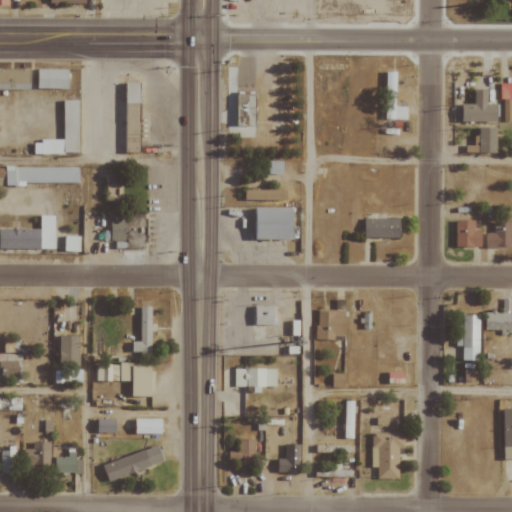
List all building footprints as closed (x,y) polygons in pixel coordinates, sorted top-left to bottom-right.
[(0,90),(30,90),(30,69),(0,69),(0,90)] [(69,69),(36,70),(36,89),(69,89),(69,69)] [(396,72),(386,72),(385,119),(407,120),(408,107),(396,107),(396,72)] [(141,104),(141,83),(126,82),(126,103),(141,104)] [(511,83),(501,84),(502,122),(511,121),(511,108),(511,105),(511,83)] [(498,122),(498,104),(487,104),(488,90),(475,90),(474,104),(462,104),(461,122),(498,122)] [(256,95),(238,96),(239,126),(257,125),(256,95)] [(63,100),(64,140),(34,140),(34,154),(79,153),(78,100),(63,100)] [(497,128),(480,127),(479,135),(474,135),(474,145),(466,145),(466,153),(497,153),(497,128)] [(283,162),(268,161),(268,175),(283,175),(283,162)] [(79,168),(6,167),(6,184),(79,184),(79,168)] [(104,200),(118,201),(119,176),(104,176),(104,200)] [(245,200),(286,201),(286,190),(245,190),(245,200)] [(295,240),(294,208),(252,209),(253,240),(295,240)] [(55,249),(55,216),(39,216),(39,229),(0,229),(0,249),(55,249)] [(400,218),(363,217),(363,238),(400,238),(400,218)] [(111,249),(146,250),(146,221),(112,220),(111,249)] [(474,220),(454,221),(455,247),(482,246),(482,230),(475,231),(474,220)] [(511,222),(493,222),(493,234),(487,234),(487,248),(511,247),(511,222)] [(511,330),(511,307),(511,299),(501,299),(502,311),(485,312),(485,331),(511,330)] [(274,306),(256,306),(256,325),(275,325),(274,306)] [(151,355),(151,307),(140,307),(140,342),(132,342),(132,354),(151,355)] [(315,339),(334,340),(334,336),(345,336),(345,311),(316,310),(315,339)] [(462,347),(462,361),(479,361),(480,316),(463,315),(463,326),(455,326),(454,347),(462,347)] [(81,336),(58,335),(57,370),(54,370),(54,383),(79,383),(81,336)] [(0,355),(1,382),(20,382),(20,355),(0,355)] [(152,365),(95,363),(94,381),(132,382),(132,397),(151,397),(152,365)] [(276,369),(234,369),(234,387),(253,387),(253,393),(260,393),(261,387),(276,387),(276,369)] [(332,388),(345,388),(345,374),(332,374),(332,388)] [(0,410),(21,411),(22,398),(0,397),(0,410)] [(342,439),(353,439),(354,401),(343,401),(342,439)] [(511,408),(503,409),(504,460),(511,459),(511,408)] [(117,433),(117,419),(98,419),(97,433),(117,433)] [(162,434),(163,419),(136,419),(135,434),(162,434)] [(371,467),(377,467),(377,480),(399,479),(398,448),(404,448),(404,433),(371,433),(371,467)] [(229,452),(229,465),(239,465),(239,474),(255,474),(254,440),(240,440),(241,452),(229,452)] [(22,468),(49,468),(49,442),(30,442),(30,449),(22,449),(22,468)] [(300,445),(284,444),(284,460),(277,459),(277,472),(300,473),(300,445)] [(164,464),(159,447),(103,463),(108,481),(164,464)] [(67,457),(53,457),(54,473),(76,473),(76,449),(66,449),(67,457)] [(0,473),(15,473),(15,451),(0,450),(0,473)]
